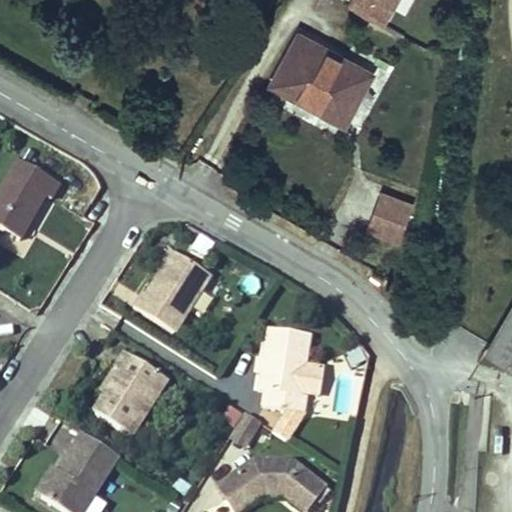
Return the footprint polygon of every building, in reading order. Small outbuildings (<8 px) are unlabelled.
[(301,32),(274,82),(346,121),(373,70),(301,32)] [(16,172),(0,199),(0,241),(18,252),(43,209),(49,212),(58,197),(16,172)] [(367,233),(401,245),(416,203),(382,190),(367,233)] [(177,339),(212,282),(171,256),(159,275),(162,277),(148,299),(145,297),(136,313),(177,339)] [(511,309),(487,351),(511,365),(511,309)] [(276,334),(272,354),(270,364),(267,379),(264,394),(261,409),(288,415),(306,419),(309,402),(305,401),(306,399),(311,370),(316,342),(283,336),(276,334)] [(439,356),(484,357),(484,336),(440,335),(439,356)] [(120,379),(108,400),(96,418),(133,441),(166,387),(124,360),(115,375),(120,379)] [(254,377),(267,379),(270,364),(257,363),(254,377)] [(311,370),(306,399),(321,401),(326,374),(311,370)] [(115,375),(102,397),(108,400),(120,379),(115,375)] [(306,419),(288,415),(283,424),(300,427),(306,419)] [(262,428),(248,419),(247,419),(247,418),(246,420),(240,429),(255,438),(262,428)] [(283,424),(275,436),(289,444),(300,427),(283,424)] [(255,438),(240,429),(231,444),(246,454),(255,438)] [(57,511),(88,511),(119,463),(82,440),(59,475),(42,502),(57,511)] [(297,511),(305,511),(323,490),(294,466),(255,466),(217,492),(230,511),(248,511),(266,500),(282,500),(297,511)] [(36,498),(42,502),(59,475),(53,472),(36,498)] [(314,511),(328,494),(323,490),(305,511),(314,511)]
